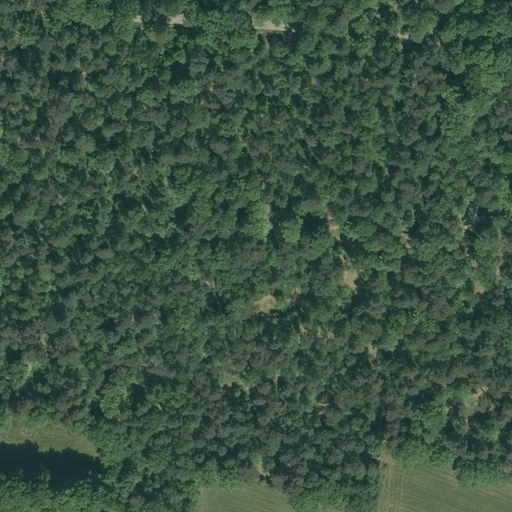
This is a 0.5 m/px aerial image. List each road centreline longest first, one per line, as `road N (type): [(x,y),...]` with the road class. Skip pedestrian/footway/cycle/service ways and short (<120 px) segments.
road 1 (unclassified): [(511,41),(0,8)]
road 2 (track): [(422,254),(392,352),(511,397)]
